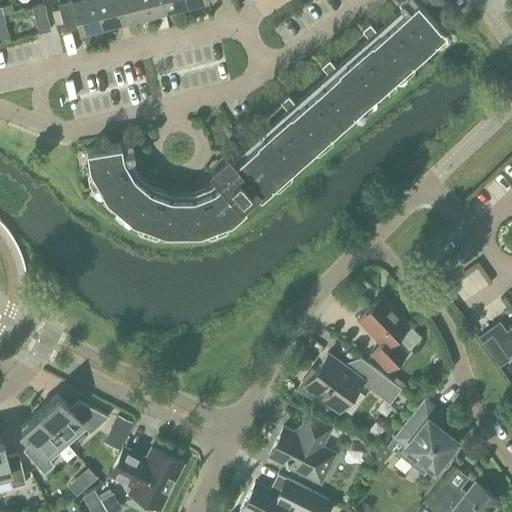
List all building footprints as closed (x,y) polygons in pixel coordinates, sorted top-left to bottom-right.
[(79,30),(102,25),(96,0),(57,0),(65,26),(78,23),(79,30)] [(443,30),(417,0),(416,0),(233,162),(227,155),(211,169),(221,180),(214,186),(211,188),(195,194),(191,195),(172,195),(168,194),(153,189),(149,187),(134,174),(132,171),(124,157),(122,153),(121,143),(86,148),(89,165),(90,167),(105,195),(107,197),(131,217),(134,219),(163,230),(167,230),(198,230),(201,229),(230,218),(233,216),(245,205),(242,201),(255,189),(260,194),(272,183),(271,182),(288,167),(289,168),(313,147),(312,146),(329,131),(330,132),(354,111),(353,110),(370,95),(371,96),(394,75),(394,74),(411,59),(412,60),(435,39),(434,38),(443,30)] [(96,0),(102,25),(123,20),(118,0),(96,0)] [(118,0),(123,20),(144,14),(140,0),(118,0)] [(140,0),(144,14),(165,9),(162,0),(140,0)] [(162,0),(165,9),(186,4),(185,0),(162,0)] [(228,0),(232,8),(242,4),(239,0),(228,0)] [(51,29),(44,3),(31,6),(37,33),(51,29)] [(441,283),(457,301),(484,276),(468,259),(441,283)] [(407,352),(397,341),(397,335),(409,324),(384,297),(381,300),(376,300),(358,317),(382,342),(371,352),(389,370),(407,352)] [(500,364),(510,357),(493,332),(482,339),(500,364)] [(393,381),(360,356),(351,369),(328,352),(315,370),(312,368),(299,386),(312,396),(321,395),(326,399),(327,406),(335,405),(340,409),(361,380),(382,396),(393,381)] [(39,410),(68,443),(86,427),(90,432),(110,415),(79,399),(70,407),(58,393),(39,410)] [(425,398),(396,436),(406,444),(405,445),(399,453),(424,472),(430,465),(433,468),(436,464),(439,466),(442,467),(446,465),(449,463),(449,459),(448,455),(445,453),(456,439),(430,419),(438,409),(425,398)] [(50,459),(68,443),(39,410),(20,426),(32,440),(23,448),(44,472),(54,463),(50,459)] [(284,426),(269,454),(320,480),(335,452),(321,445),(331,424),(308,412),(300,429),(294,431),(284,426)] [(131,422),(118,415),(112,428),(125,435),(131,422)] [(0,482),(11,480),(12,486),(26,482),(19,452),(6,455),(1,437),(0,437),(0,482)] [(133,484),(130,491),(160,506),(182,462),(152,446),(145,460),(138,456),(140,454),(124,446),(110,473),(133,484)] [(289,477),(280,494),(255,482),(243,506),(253,511),(284,511),(286,509),(292,511),(328,511),(334,501),(289,477)] [(458,490),(446,480),(420,511),(489,511),(499,500),(475,481),(463,496),(457,491),(458,490)] [(97,511),(86,491),(73,498),(81,511),(97,511)]
